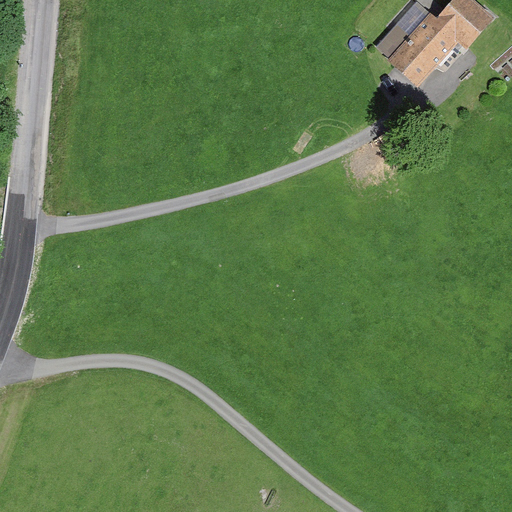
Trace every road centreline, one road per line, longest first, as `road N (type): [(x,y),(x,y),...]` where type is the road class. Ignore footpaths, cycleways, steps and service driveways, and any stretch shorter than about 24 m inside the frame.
road 1 (track): [(21,233),(143,213),(283,175),(405,116)]
road 2 (track): [(0,368),(128,360),(197,387),(352,511)]
road 3 (tertiary): [(43,0),(17,268),(0,325)]
